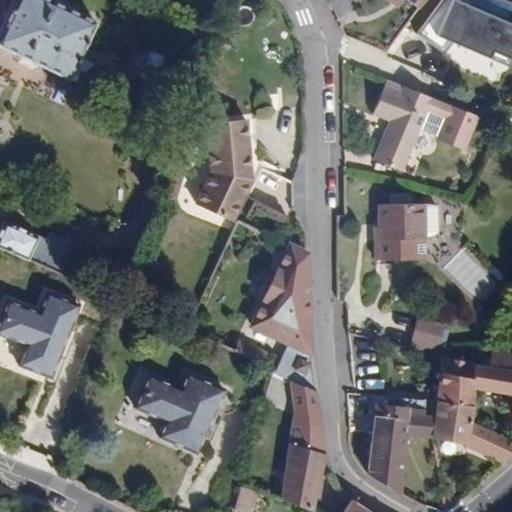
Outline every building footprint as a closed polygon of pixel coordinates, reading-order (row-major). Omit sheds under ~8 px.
[(51,0),(13,0),(0,28),(0,44),(66,77),(93,20),(51,0)] [(427,0),(391,0),(403,9),(409,0),(415,0),(424,6),(427,0)] [(511,20),(461,0),(448,0),(422,34),(449,55),(459,43),(511,65),(511,20)] [(478,116),(386,79),(372,114),(388,121),(373,160),(402,171),(420,128),(424,117),(442,125),(437,136),(436,138),(466,151),(478,116)] [(424,117),(420,128),(437,136),(442,125),(424,117)] [(249,120),(208,122),(208,171),(194,200),(231,218),(249,177),(249,120)] [(423,237),(422,204),(380,205),(380,228),(380,238),(375,238),(375,261),(416,260),(416,250),(415,237),(423,237)] [(437,206),(422,204),(423,237),(437,231),(437,206)] [(3,221),(0,228),(0,248),(27,259),(38,236),(3,221)] [(423,250),(423,237),(415,237),(416,250),(423,250)] [(308,327),(306,253),(288,244),(250,325),(309,352),(308,327)] [(442,269),(479,304),(501,281),(464,246),(442,269)] [(27,259),(0,248),(0,268),(32,282),(38,265),(27,259)] [(69,259),(62,275),(81,283),(88,267),(69,259)] [(47,310),(16,298),(3,331),(32,342),(25,361),(55,372),(82,303),(54,292),(47,310)] [(437,352),(446,323),(420,316),(411,345),(437,352)] [(385,343),(362,336),(359,349),(382,356),(385,343)] [(511,353),(492,350),(491,357),(489,367),(474,365),(472,387),(511,393),(511,353)] [(356,352),(339,354),(342,378),(359,379),(356,352)] [(289,379),(315,391),(311,363),(296,356),(289,379)] [(473,407),(472,387),(474,365),(475,360),(441,356),(443,372),(437,400),(434,415),(430,437),(467,442),(466,445),(502,462),(511,454),(511,440),(470,421),(473,407)] [(285,377),(269,369),(262,398),(278,401),(285,377)] [(149,374),(134,405),(165,419),(159,434),(196,451),(223,388),(186,372),(180,388),(149,374)] [(282,408),(320,423),(315,391),(289,379),(287,378),(282,408)] [(430,437),(434,415),(423,415),(425,400),(371,395),(370,403),(375,404),(369,476),(400,494),(405,433),(430,437)] [(22,419),(12,439),(56,461),(66,442),(22,419)] [(284,470),(278,498),(311,511),(325,455),(320,427),(292,420),(285,456),(284,470)] [(275,469),(284,470),(285,456),(276,455),(275,469)] [(238,485),(231,511),(235,511),(256,511),(262,493),(238,485)] [(368,511),(350,499),(343,511),(368,511)]
